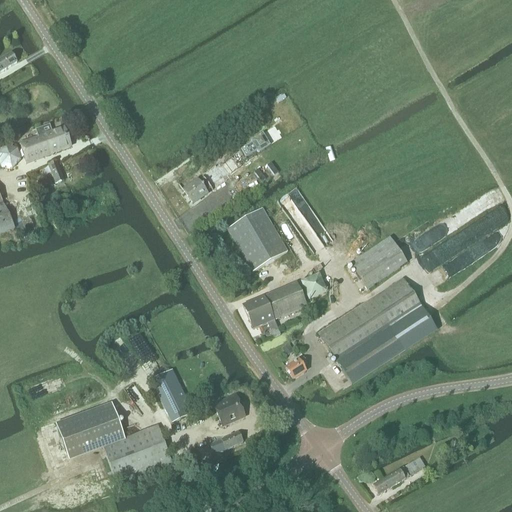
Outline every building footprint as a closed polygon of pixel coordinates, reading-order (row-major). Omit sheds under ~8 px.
[(12,55),(0,61),(0,74),(17,64),(12,55)] [(20,145),(27,165),(71,149),(63,130),(48,136),(45,127),(30,132),(32,135),(29,136),(31,141),(20,145)] [(251,142),(244,147),(249,156),(248,156),(257,151),(259,154),(271,147),(263,133),(250,140),(251,142)] [(0,151),(0,167),(12,170),(20,161),(17,149),(5,147),(0,151)] [(198,181),(183,192),(192,204),(207,194),(206,193),(211,189),(212,192),(225,182),(215,168),(202,177),(204,179),(199,182),(198,181)] [(0,235),(14,229),(2,204),(0,204),(0,235)] [(261,211),(237,225),(226,231),(252,274),(286,254),(261,211)] [(390,239),(362,257),(350,265),(366,290),(407,264),(394,245),(390,239)] [(318,274),(301,282),(308,301),(327,293),(318,274)] [(318,335),(353,389),(407,355),(393,333),(424,313),(403,280),(318,335)] [(296,282),(264,296),(273,321),(307,307),(296,282)] [(264,298),(242,307),(253,331),(267,325),(273,339),(280,336),(273,322),(264,298)] [(285,370),(292,381),(305,372),(302,367),(306,365),(302,359),(298,362),(298,361),(285,370)] [(150,382),(161,403),(171,425),(193,415),(172,371),(150,382)] [(235,398),(213,407),(222,428),(244,419),(235,398)] [(71,458),(102,446),(124,438),(113,406),(58,425),(71,458)] [(157,426),(124,438),(102,446),(101,447),(115,485),(171,464),(157,426)] [(237,433),(208,446),(212,457),(242,444),(237,433)] [(419,459),(398,471),(404,481),(425,468),(419,459)] [(398,471),(385,479),(391,489),(404,481),(398,471)] [(385,479),(371,488),(377,497),(391,489),(385,479)]
